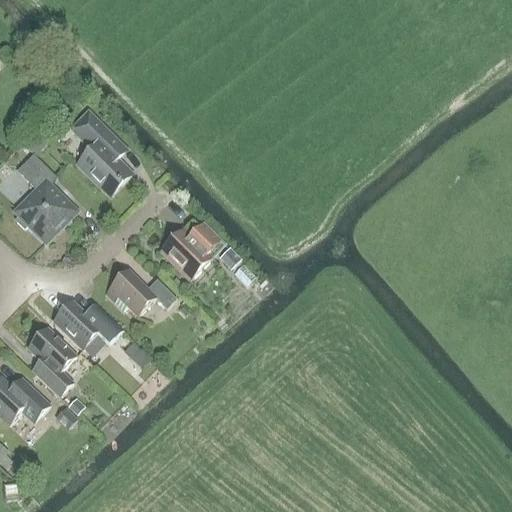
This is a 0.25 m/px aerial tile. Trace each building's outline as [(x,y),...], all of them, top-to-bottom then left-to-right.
[(110,200),(131,178),(110,157),(119,148),(88,117),(72,133),(94,154),(79,169),(110,200)] [(20,219),(15,224),(24,232),(29,227),(46,244),(74,216),(48,190),(57,181),(33,158),(17,174),(38,195),(17,216),(20,219)] [(199,232),(194,227),(186,235),(183,233),(161,256),(190,285),(212,262),(210,260),(219,252),(217,250),(221,246),(203,228),(199,232)] [(241,263),(229,250),(217,261),(229,274),(241,263)] [(128,274),(106,297),(123,314),(127,310),(137,320),(155,302),(167,313),(177,303),(157,283),(147,293),(128,274)] [(54,326),(83,354),(97,338),(109,350),(123,335),(96,309),(86,319),(73,306),(54,326)] [(48,333),(28,353),(41,366),(32,375),(60,401),(73,387),(62,376),(76,360),(48,333)] [(149,366),(132,350),(124,358),(142,374),(149,366)] [(0,419),(9,428),(21,416),(33,427),(40,420),(50,410),(28,388),(21,382),(12,392),(1,381),(0,382),(0,419)] [(85,410),(75,401),(67,410),(76,419),(85,410)] [(77,422),(65,410),(53,422),(65,433),(77,422)] [(0,462),(6,457),(9,455),(0,445),(0,462)]
